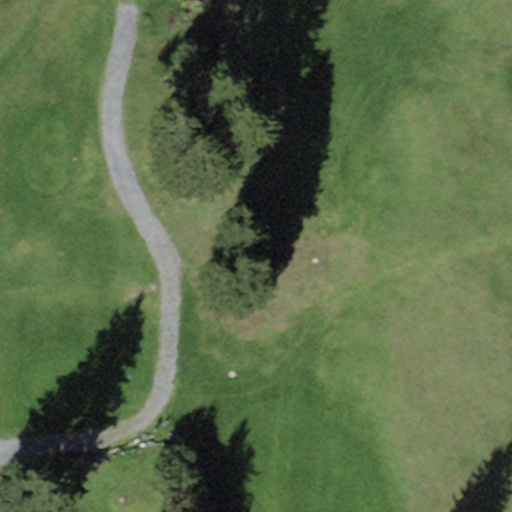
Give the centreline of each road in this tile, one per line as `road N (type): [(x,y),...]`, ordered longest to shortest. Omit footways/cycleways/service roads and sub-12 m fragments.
road 1 (track): [(124,40),(110,98),(111,144),(168,267),(172,328),(162,392),(142,424),(103,443),(0,451)]
road 2 (track): [(0,329),(112,320),(172,328)]
